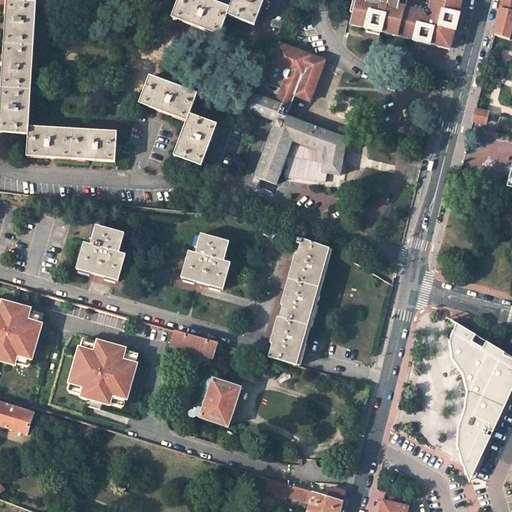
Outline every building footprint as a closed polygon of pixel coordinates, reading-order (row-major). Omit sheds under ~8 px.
[(230,7),(209,0),(178,0),(172,17),(219,35),(227,14),(230,7)] [(232,0),(230,7),(227,14),(254,25),(263,0),(232,0)] [(437,46),(452,39),(453,37),(452,36),(453,30),(454,30),(456,21),(458,13),(455,12),(458,0),(357,0),(358,0),(355,12),(352,11),(349,24),(364,28),(364,29),(365,29),(381,33),(381,32),(385,33),(385,34),(388,34),(407,38),(407,39),(410,40),(410,39),(413,40),(413,41),(414,41),(430,44),(437,45),(436,46),(437,46)] [(511,0),(503,0),(503,2),(501,10),(511,12),(511,0)] [(7,1),(0,122),(0,131),(28,133),(28,128),(36,3),(7,1)] [(510,40),(511,33),(511,12),(501,10),(498,24),(495,35),(510,40)] [(452,39),(437,46),(449,49),(452,39)] [(275,120),(255,175),(276,183),(282,167),(287,169),(286,175),(324,181),(325,172),(340,175),(346,138),(286,115),(294,94),(309,100),(324,61),(280,43),(273,62),(289,68),(276,103),(254,94),(248,110),(275,120)] [(198,95),(151,77),(141,104),(188,122),(191,115),(198,95)] [(473,121),(482,123),(485,112),(476,110),(473,121)] [(188,122),(175,157),(202,167),(217,125),(191,115),(188,122)] [(27,157),(115,162),(118,133),(28,128),(28,133),(27,157)] [(509,161),(510,148),(499,148),(499,161),(509,161)] [(85,244),(78,269),(119,281),(126,256),(120,254),(125,235),(98,227),(92,246),(85,244)] [(267,227),(265,235),(276,239),(279,231),(267,227)] [(189,252),(182,278),(223,290),(230,264),(224,262),(229,243),(202,236),(197,255),(189,252)] [(298,238),(297,244),(300,246),(298,255),(295,254),(282,305),(284,306),(280,319),(278,319),(271,344),(273,344),(271,352),(269,359),(297,367),(299,359),(330,249),(298,238)] [(0,361),(7,364),(9,357),(26,362),(27,356),(31,358),(32,358),(42,327),(40,327),(36,326),(40,314),(31,311),(27,310),(26,311),(17,308),(18,305),(3,301),(2,303),(0,302),(0,361)] [(492,435),(511,392),(511,360),(487,345),(484,350),(474,344),(477,338),(457,325),(451,342),(453,361),(464,377),(464,379),(461,384),(459,387),(468,392),(465,412),(459,429),(457,448),(460,462),(474,468),(469,477),(470,477),(471,478),(472,477),(490,439),(486,437),(488,433),(492,435)] [(175,332),(170,347),(213,360),(219,344),(175,332)] [(474,344),(484,350),(487,345),(477,338),(474,344)] [(91,392),(89,398),(103,403),(105,396),(122,401),(123,395),(127,396),(128,397),(137,366),(136,365),(132,364),(135,352),(126,350),(122,349),(122,350),(112,347),(113,344),(98,340),(98,342),(88,339),(84,351),(81,350),(79,350),(71,380),(72,381),(76,382),(74,387),(91,392)] [(28,368),(31,358),(27,356),(26,362),(9,357),(7,364),(16,366),(16,364),(28,368)] [(214,379),(206,377),(195,410),(203,412),(214,379)] [(203,412),(201,418),(229,428),(242,388),(214,379),(203,412)] [(76,382),(72,381),(69,391),(81,394),(81,396),(89,398),(91,392),(74,387),(76,382)] [(112,403),(124,406),(127,396),(123,395),(122,401),(105,396),(103,403),(112,405),(112,403)] [(0,402),(0,426),(28,435),(35,413),(0,402)] [(474,468),(460,462),(461,466),(462,470),(465,475),(466,478),(468,484),(471,478),(470,477),(469,477),(474,468)] [(271,479),(267,492),(310,504),(307,511),(340,511),(343,501),(329,497),(271,479)] [(332,487),(329,497),(343,501),(345,491),(332,487)] [(405,511),(407,508),(384,501),(380,511),(405,511)]
